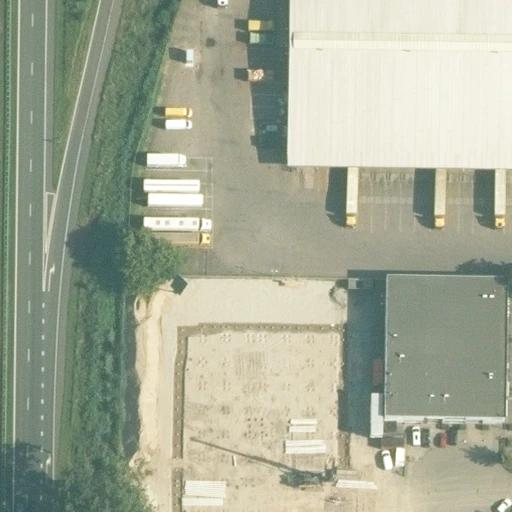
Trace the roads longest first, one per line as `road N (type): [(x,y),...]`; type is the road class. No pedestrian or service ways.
road 1 (motorway): [(28,297),(62,212),(106,0)]
road 2 (motorway): [(28,297),(33,0)]
road 3 (motorway): [(26,511),(28,297)]
road 4 (unclassified): [(511,495),(383,493)]
